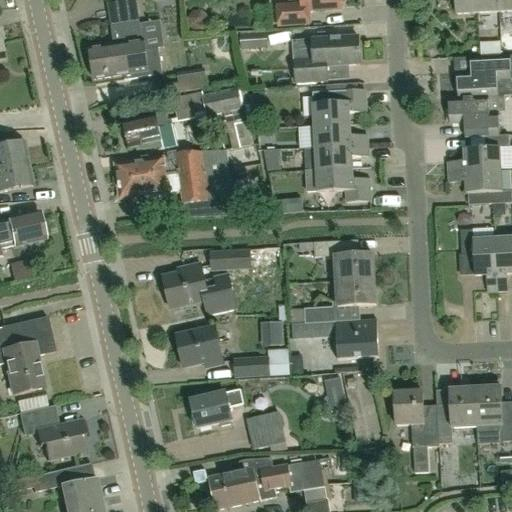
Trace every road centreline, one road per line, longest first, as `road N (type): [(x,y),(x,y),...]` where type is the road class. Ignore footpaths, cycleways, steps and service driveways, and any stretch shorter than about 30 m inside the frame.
road 1 (unclassified): [(150,511),(38,0)]
road 2 (unclassified): [(511,350),(434,352),(423,339),(414,157),(403,144),(393,0)]
